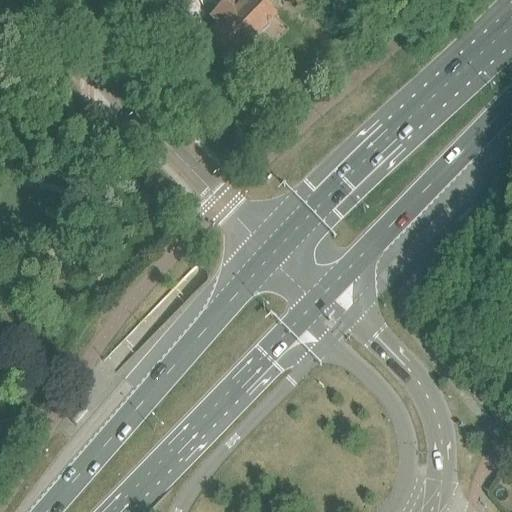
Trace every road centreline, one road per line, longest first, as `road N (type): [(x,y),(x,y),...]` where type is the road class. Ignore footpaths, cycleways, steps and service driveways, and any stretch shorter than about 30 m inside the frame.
road 1 (primary): [(272,256),(46,511)]
road 2 (primary): [(511,25),(272,256)]
road 3 (residential): [(222,203),(23,0)]
road 4 (primary): [(113,511),(305,312)]
road 5 (primary): [(322,295),(511,103)]
road 6 (unclassified): [(425,504),(434,468),(428,415),(399,371),(322,295)]
road 7 (unclassified): [(305,312),(382,391),(400,422),(408,446),(403,494)]
